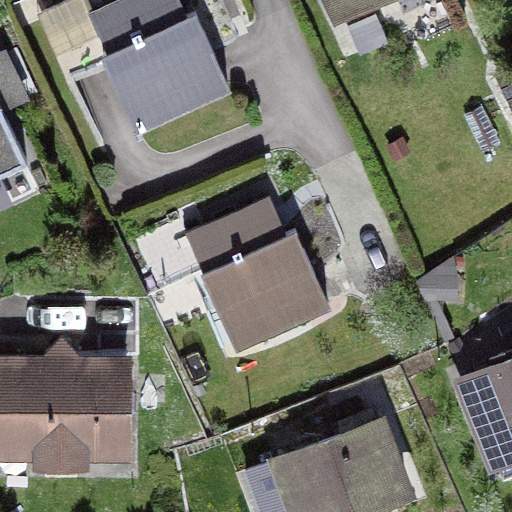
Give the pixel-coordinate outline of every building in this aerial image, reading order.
[(175,18),(166,0),(117,0),(93,11),(88,0),(64,0),(36,13),(65,77),(106,59),(136,124),(227,82),(194,9),(175,18)] [(330,0),(337,14),(369,0),(330,0)] [(0,170),(27,158),(0,101),(0,170)] [(235,341),(327,300),(294,227),(274,236),(257,199),(199,226),(216,262),(201,268),(235,341)] [(79,349),(61,334),(46,349),(46,354),(0,354),(0,432),(37,433),(37,458),(84,458),(84,450),(125,451),(126,354),(79,354),(79,349)] [(511,355),(462,376),(495,457),(511,449),(511,355)] [(342,511),(406,488),(379,417),(246,468),(263,511),(342,511)]
